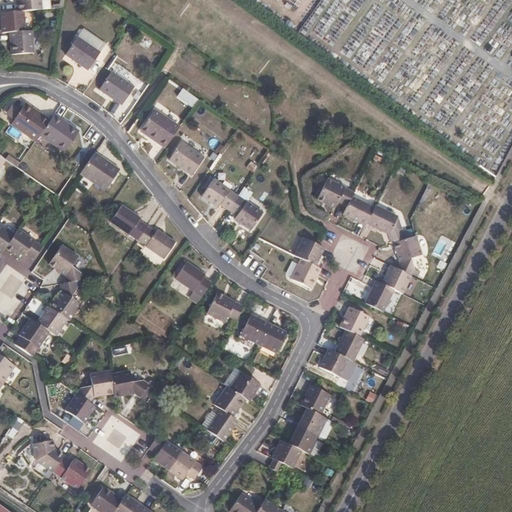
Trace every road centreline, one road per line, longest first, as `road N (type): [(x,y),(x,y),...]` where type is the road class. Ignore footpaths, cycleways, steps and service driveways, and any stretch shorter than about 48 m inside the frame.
road 1 (residential): [(322,314),(236,272),(118,134),(73,98),(36,80),(0,81)]
road 2 (residential): [(345,511),(511,197)]
road 3 (residential): [(202,511),(272,411),(322,314)]
